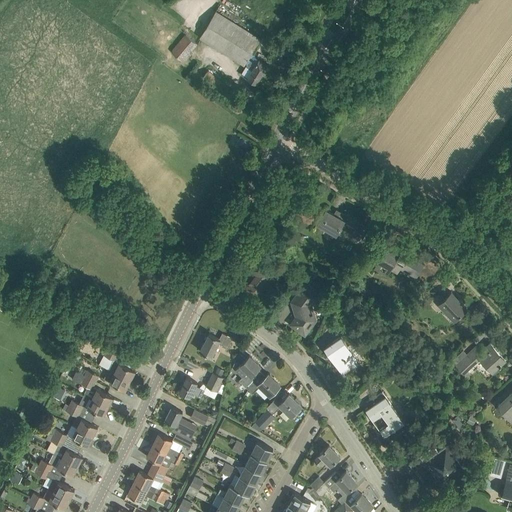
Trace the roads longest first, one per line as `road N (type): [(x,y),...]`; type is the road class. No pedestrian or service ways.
road 1 (residential): [(511,311),(448,241),(277,139)]
road 2 (secondary): [(88,511),(203,285)]
road 3 (unclassified): [(327,404),(284,344),(203,285)]
road 4 (secondary): [(203,285),(277,139)]
road 5 (unclassified): [(402,511),(327,404)]
road 6 (residential): [(265,511),(327,404)]
